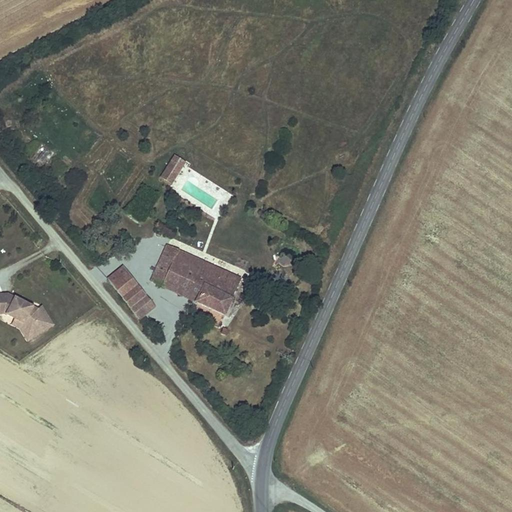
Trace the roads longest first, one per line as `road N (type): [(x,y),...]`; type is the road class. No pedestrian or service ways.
road 1 (secondary): [(474,0),(389,166),(256,473)]
road 2 (unclassified): [(0,172),(256,473)]
